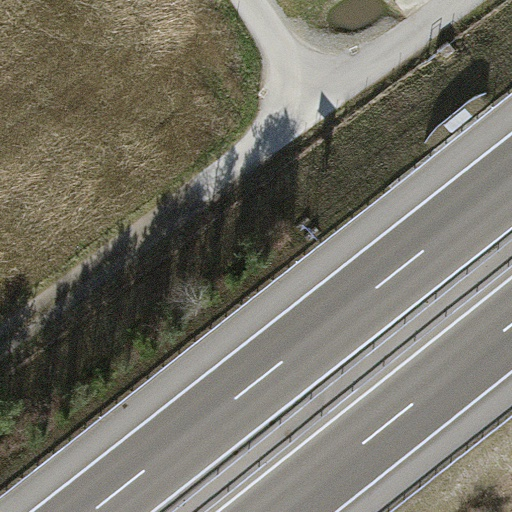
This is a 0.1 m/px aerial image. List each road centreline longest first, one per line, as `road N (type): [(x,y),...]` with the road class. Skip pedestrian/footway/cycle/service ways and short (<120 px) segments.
road 1 (track): [(0,355),(319,105),(246,0)]
road 2 (motorway): [(511,184),(98,511)]
road 3 (motorway): [(280,511),(511,327)]
road 4 (track): [(467,0),(319,105)]
